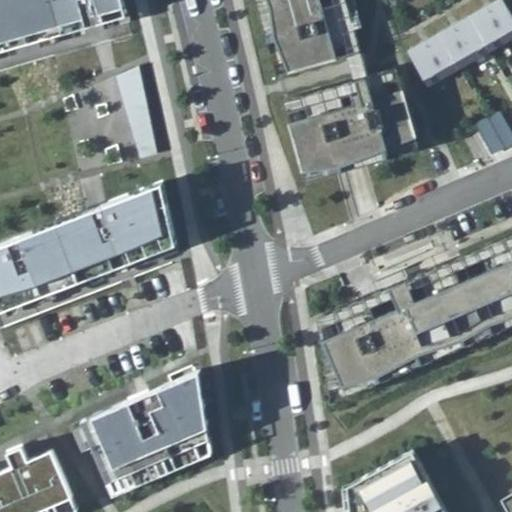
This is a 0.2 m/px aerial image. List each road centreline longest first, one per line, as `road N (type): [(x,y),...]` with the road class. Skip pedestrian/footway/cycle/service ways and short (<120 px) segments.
road 1 (residential): [(258,268),(0,385)]
road 2 (residential): [(196,0),(258,268)]
road 3 (residential): [(258,268),(511,168)]
road 4 (residential): [(258,268),(290,511)]
